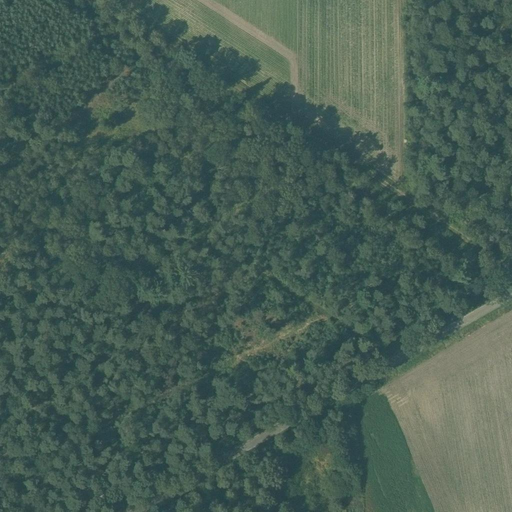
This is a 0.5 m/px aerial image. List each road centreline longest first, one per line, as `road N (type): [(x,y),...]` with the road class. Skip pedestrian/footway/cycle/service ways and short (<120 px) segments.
road 1 (track): [(511,270),(123,7)]
road 2 (unclassified): [(131,511),(511,294)]
